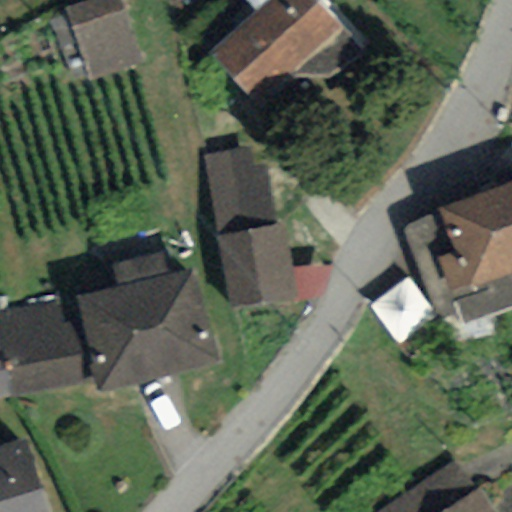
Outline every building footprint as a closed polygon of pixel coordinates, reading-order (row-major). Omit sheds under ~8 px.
[(121,0),(84,0),(66,6),(89,77),(141,60),(121,0)] [(340,22),(319,0),(258,0),(203,50),(252,103),(340,22)] [(249,146),(204,155),(234,304),(298,291),(283,218),(277,217),(265,160),(252,162),(249,146)] [(511,188),(407,228),(438,311),(454,306),(461,324),(511,304),(511,188)] [(59,295),(0,309),(0,321),(17,392),(93,374),(95,383),(213,355),(192,265),(164,271),(158,248),(108,259),(113,280),(75,289),(81,317),(65,320),(59,295)] [(403,342),(439,319),(417,285),(381,309),(403,342)] [(47,511),(23,433),(0,440),(0,511),(47,511)] [(501,511),(457,453),(378,511),(501,511)]
